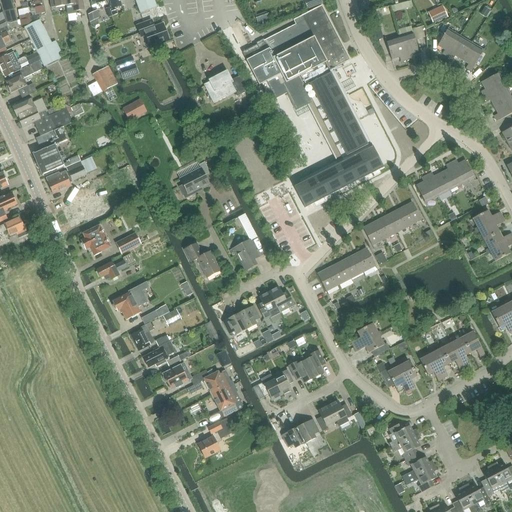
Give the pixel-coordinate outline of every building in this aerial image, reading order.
[(0,0),(0,3),(1,3),(4,12),(3,13),(5,20),(6,22),(10,24),(17,21),(10,0),(0,0)] [(41,0),(30,0),(31,1),(31,5),(29,5),(32,15),(33,15),(42,13),(44,13),(42,4),(43,4),(41,0)] [(56,7),(56,8),(66,6),(65,0),(49,0),(50,8),(56,7)] [(65,0),(66,6),(68,15),(77,14),(76,10),(83,9),(81,0),(65,0)] [(134,0),(140,14),(156,8),(153,0),(134,0)] [(320,0),(303,0),(307,10),(322,4),(320,0)] [(366,0),(370,12),(389,7),(413,0),(412,0),(366,0)] [(422,14),(427,26),(449,15),(444,4),(422,14)] [(249,49),(242,53),(249,65),(252,71),(249,73),(251,76),(253,75),(256,79),(258,84),(259,85),(264,94),(268,92),(270,91),(273,95),(275,100),(286,94),(296,111),(307,105),(310,111),(338,165),(294,187),(305,209),(353,184),(383,168),(359,121),(345,93),(342,87),(334,72),(333,72),(332,70),(341,65),(350,60),(339,39),(322,6),(295,20),(297,24),(296,25),(264,41),(257,45),(249,49)] [(481,17),(486,20),(492,13),(486,9),(481,17)] [(94,12),(88,15),(90,23),(98,19),(96,13),(94,12)] [(258,26),(269,23),(267,14),(256,17),(258,26)] [(40,20),(38,21),(25,28),(31,40),(33,44),(41,60),(40,60),(44,67),(60,58),(52,44),(40,20)] [(136,27),(138,34),(143,32),(149,49),(169,41),(162,24),(153,28),(151,21),(136,27)] [(0,52),(6,50),(3,45),(10,41),(6,33),(9,31),(7,26),(0,29),(0,52)] [(448,30),(437,46),(444,50),(442,54),(447,57),(460,37),(448,30)] [(413,33),(399,38),(406,60),(412,58),(411,54),(418,52),(413,33)] [(455,57),(461,61),(471,44),(460,37),(447,57),(453,60),(455,57)] [(406,60),(399,38),(386,42),(392,60),(399,58),(401,62),(406,60)] [(471,44),(461,61),(468,65),(466,68),(471,71),(483,51),(471,44)] [(20,70),(20,69),(16,62),(17,61),(13,53),(0,59),(0,67),(5,78),(20,70)] [(25,58),(28,65),(29,66),(40,60),(37,53),(25,58)] [(28,65),(25,58),(24,57),(17,61),(16,62),(20,69),(28,65)] [(138,74),(134,64),(128,67),(125,60),(115,64),(118,70),(119,70),(123,79),(138,74)] [(11,79),(4,82),(6,86),(6,88),(7,91),(9,92),(10,94),(17,90),(17,91),(27,86),(23,79),(43,69),(39,61),(30,65),(30,66),(21,71),(19,73),(10,78),(11,79)] [(102,92),(104,91),(111,88),(102,70),(93,75),(97,82),(102,92)] [(239,96),(248,91),(240,75),(231,80),(226,71),(207,81),(208,83),(203,85),(213,104),(236,91),(239,96)] [(481,92),(484,97),(505,86),(499,74),(481,83),(485,90),(481,92)] [(102,92),(97,82),(88,86),(94,96),(102,92)] [(27,86),(17,91),(22,100),(36,92),(32,84),(27,86)] [(490,100),(494,107),(511,98),(505,86),(484,97),(487,102),(490,100)] [(117,99),(111,88),(104,91),(110,102),(117,99)] [(30,98),(11,106),(19,123),(17,127),(18,129),(21,129),(33,124),(36,131),(39,137),(61,128),(72,123),(68,115),(66,109),(64,110),(62,104),(47,111),(41,100),(32,104),(30,98)] [(511,99),(511,98),(494,107),(498,114),(494,116),(497,122),(511,113),(511,99)] [(147,112),(140,100),(122,109),(129,122),(147,112)] [(40,152),(33,155),(42,175),(63,166),(63,164),(60,158),(61,158),(59,153),(58,153),(55,146),(67,141),(61,128),(39,137),(35,139),(40,152)] [(511,128),(503,134),(511,150),(511,128)] [(68,159),(69,161),(63,164),(63,166),(64,168),(80,161),(77,155),(68,159)] [(456,161),(451,163),(462,185),(474,178),(465,161),(458,164),(456,161)] [(58,173),(45,179),(52,195),(71,186),(66,174),(68,173),(71,182),(86,175),(80,162),(66,169),(67,171),(59,174),(58,173)] [(183,186),(179,188),(185,199),(196,193),(195,191),(208,184),(204,176),(210,173),(204,162),(199,165),(200,169),(180,179),(183,186)] [(448,170),(441,174),(450,191),(462,185),(451,163),(446,166),(448,170)] [(110,176),(114,186),(125,181),(121,172),(110,176)] [(432,173),(427,176),(437,197),(450,191),(441,174),(434,177),(432,173)] [(437,197),(427,176),(421,179),(423,183),(416,186),(425,204),(437,197)] [(93,183),(96,192),(103,190),(100,180),(93,183)] [(0,222),(7,219),(3,212),(7,211),(6,210),(16,205),(14,200),(15,200),(13,195),(11,195),(11,194),(0,198),(0,222)] [(78,199),(79,201),(66,207),(68,210),(64,212),(68,220),(67,221),(69,227),(71,227),(71,228),(88,221),(89,223),(104,217),(100,207),(95,208),(89,194),(78,199)] [(478,202),(481,208),(488,204),(485,198),(478,202)] [(412,203),(400,210),(409,227),(421,220),(412,203)] [(400,210),(388,216),(396,233),(409,227),(400,210)] [(472,219),(478,230),(501,217),(499,213),(490,217),(487,211),(472,219)] [(388,216),(375,223),(384,240),(396,233),(388,216)] [(478,230),(483,241),(498,232),(495,226),(504,222),(501,217),(478,230)] [(0,233),(7,231),(10,236),(16,233),(19,238),(26,235),(18,218),(0,226),(0,233)] [(384,240),(375,223),(363,229),(372,246),(384,240)] [(81,243),(81,244),(83,248),(85,249),(85,250),(89,249),(93,257),(105,250),(110,248),(100,226),(84,234),(86,239),(81,241),(81,243)] [(423,231),(426,237),(431,234),(428,228),(423,231)] [(483,241),(489,251),(511,238),(511,236),(510,234),(502,239),(498,232),(483,241)] [(138,245),(133,235),(115,244),(120,254),(138,245)] [(511,238),(489,251),(495,262),(510,254),(507,248),(511,244),(511,238)] [(232,250),(235,256),(237,256),(245,271),(257,266),(254,260),(259,257),(250,240),(232,250)] [(183,250),(190,263),(197,260),(206,278),(220,271),(210,252),(203,256),(196,243),(183,250)] [(354,256),(363,273),(375,266),(367,249),(354,256)] [(342,262),(351,279),(363,273),(354,256),(342,262)] [(127,268),(124,261),(113,267),(111,263),(96,271),(100,278),(103,277),(105,280),(109,278),(110,281),(118,276),(117,273),(127,268)] [(330,269),(338,285),(351,279),(342,262),(330,269)] [(317,275),(324,289),(326,292),(338,285),(330,269),(317,275)] [(142,292),(139,286),(128,292),(129,294),(112,302),(113,303),(111,306),(113,309),(116,310),(117,311),(120,309),(126,320),(139,313),(137,308),(147,303),(142,292)] [(279,288),(269,293),(278,311),(280,313),(294,306),(293,303),(287,291),(282,294),(279,288)] [(184,292),(187,297),(193,294),(190,289),(184,292)] [(262,304),(257,306),(263,318),(265,321),(271,318),(280,313),(278,311),(269,293),(259,298),(262,304)] [(511,303),(501,308),(511,329),(511,303)] [(241,307),(236,310),(246,330),(257,325),(255,321),(260,319),(254,306),(243,312),(241,307)] [(511,332),(511,329),(501,308),(491,314),(498,328),(504,325),(509,334),(511,332)] [(163,317),(168,327),(182,320),(176,310),(163,317)] [(236,336),(246,330),(236,310),(230,313),(232,317),(222,323),(229,335),(234,332),(236,336)] [(154,312),(142,319),(145,324),(157,318),(154,312)] [(214,330),(210,322),(204,325),(207,331),(211,332),(214,330)] [(141,329),(130,335),(138,352),(152,344),(153,341),(149,332),(153,329),(150,323),(145,326),(141,328),(141,329)] [(351,344),(353,348),(377,335),(372,324),(357,332),(360,339),(351,344)] [(472,333),(462,339),(469,353),(475,350),(480,359),(484,356),(472,333)] [(377,335),(353,348),(355,352),(365,347),(368,353),(371,352),(374,357),(390,350),(387,344),(383,346),(377,335)] [(462,339),(451,344),(463,367),(468,365),(463,357),(469,353),(462,339)] [(166,363),(165,361),(168,360),(167,357),(175,352),(173,349),(169,341),(165,343),(158,347),(159,349),(143,358),(148,368),(154,365),(156,368),(166,363)] [(451,344),(441,349),(449,364),(454,361),(459,370),(463,367),(451,344)] [(441,349),(430,355),(443,378),(447,376),(443,367),(449,364),(441,349)] [(304,361),(314,379),(323,374),(319,366),(324,363),(318,351),(312,354),(314,356),(304,361)] [(186,353),(178,357),(181,362),(189,358),(186,353)] [(443,378),(430,355),(419,361),(427,376),(433,372),(438,381),(443,378)] [(294,364),(288,367),(295,379),(296,381),(301,378),(304,384),(314,379),(304,361),(302,357),(293,362),(294,364)] [(398,367),(410,391),(414,389),(410,380),(416,377),(408,362),(398,367)] [(181,384),(190,380),(190,379),(191,379),(187,371),(183,373),(179,366),(162,374),(163,376),(163,379),(165,381),(170,390),(175,387),(176,388),(182,385),(181,384)] [(385,370),(380,373),(388,388),(393,386),(394,388),(401,385),(405,393),(410,391),(398,367),(387,373),(385,370)] [(281,396),(291,391),(288,385),(293,382),(287,370),(281,373),(283,376),(273,381),(281,396)] [(191,379),(190,379),(190,380),(193,385),(197,383),(204,380),(203,379),(208,377),(205,372),(191,379)] [(204,380),(210,393),(209,394),(211,397),(233,385),(232,382),(230,383),(224,372),(219,375),(217,372),(213,374),(208,377),(203,379),(204,380)] [(263,383),(252,388),(259,400),(268,395),(271,401),(281,396),(273,381),(264,385),(263,383)] [(211,397),(212,399),(213,399),(220,412),(222,410),(225,416),(236,410),(235,408),(241,405),(233,389),(235,388),(233,385),(211,397)] [(197,392),(194,386),(187,389),(190,395),(197,392)] [(338,401),(328,407),(336,422),(339,427),(349,422),(347,419),(352,417),(346,405),(341,407),(338,401)] [(327,427),(336,422),(328,407),(318,412),(321,417),(316,420),(322,432),(328,429),(327,427)] [(212,437),(197,445),(205,459),(213,455),(219,452),(220,451),(215,442),(235,432),(234,430),(232,431),(226,419),(207,429),(210,435),(211,434),(212,437)] [(295,424),(296,426),(305,444),(316,438),(314,435),(319,432),(313,420),(302,425),(300,421),(295,424)] [(281,436),(288,449),(293,446),(295,449),(305,444),(296,426),(295,424),(289,427),(291,431),(281,436)] [(389,436),(392,442),(388,444),(391,448),(418,435),(415,430),(411,432),(408,426),(403,429),(400,424),(388,430),(391,435),(389,436)] [(372,428),(366,431),(369,437),(373,435),(374,431),(372,428)] [(401,449),(404,454),(401,456),(404,461),(417,455),(414,449),(419,447),(417,441),(420,439),(418,435),(391,448),(393,453),(401,449)] [(404,481),(434,466),(431,461),(428,463),(425,457),(419,460),(417,455),(404,461),(407,467),(409,465),(412,471),(404,475),(402,476),(404,481)] [(496,463),(491,465),(492,466),(505,492),(510,490),(511,490),(511,466),(506,469),(503,464),(498,467),(496,463)] [(485,480),(480,483),(482,488),(487,497),(499,491),(500,494),(505,492),(492,466),(491,465),(487,468),(489,472),(483,475),(485,480)] [(406,486),(409,484),(417,480),(420,486),(419,487),(422,492),(433,486),(431,481),(436,478),(433,472),(436,471),(434,466),(404,481),(406,486)] [(239,468),(220,478),(223,484),(220,486),(227,498),(251,485),(245,473),(242,475),(239,468)] [(467,484),(462,487),(475,511),(479,511),(481,511),(477,503),(482,501),(485,507),(490,504),(487,497),(482,488),(477,490),(475,485),(469,488),(467,484)] [(454,508),(455,511),(462,511),(468,508),(469,511),(474,511),(462,487),(457,489),(459,493),(454,496),(456,501),(451,504),(454,508)]
